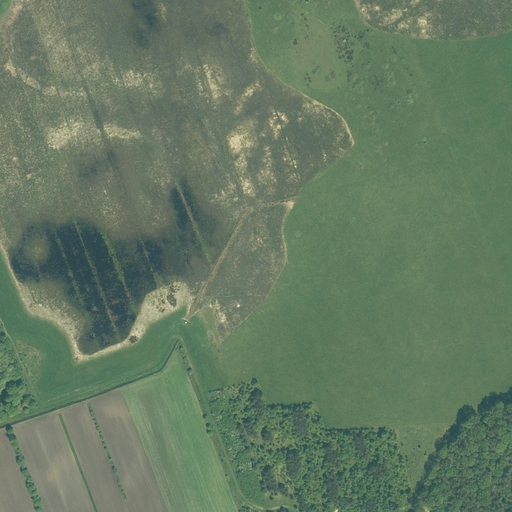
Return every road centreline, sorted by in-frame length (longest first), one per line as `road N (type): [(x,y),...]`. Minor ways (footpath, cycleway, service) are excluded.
road 1 (track): [(0,313),(45,406),(156,365),(181,336),(241,495),(260,509),(294,511)]
road 2 (track): [(511,397),(455,432),(426,510)]
